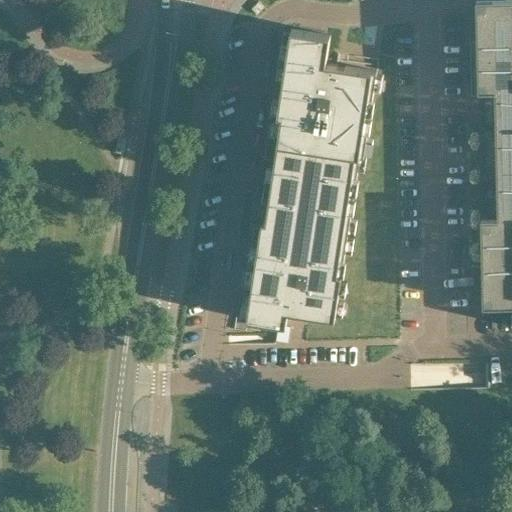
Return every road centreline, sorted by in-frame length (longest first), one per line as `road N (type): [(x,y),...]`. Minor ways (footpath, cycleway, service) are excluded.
road 1 (tertiary): [(110,511),(120,378),(157,146)]
road 2 (tertiary): [(157,146),(187,0)]
road 3 (tertiary): [(164,0),(157,146)]
